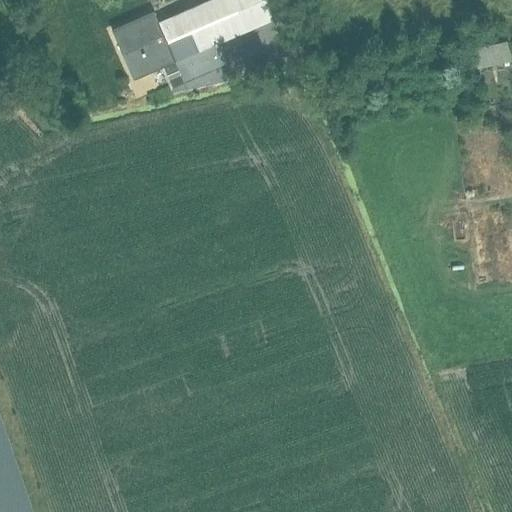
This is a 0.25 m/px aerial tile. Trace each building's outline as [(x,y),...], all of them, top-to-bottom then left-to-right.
[(275,0),(210,0),(165,21),(159,8),(110,30),(133,81),(160,69),(172,94),(206,78),(209,83),(274,53),(262,27),(284,17),(275,0)] [(490,146),(491,197),(507,196),(505,146),(490,146)] [(479,221),(470,224),(476,244),(485,242),(479,221)] [(511,240),(503,241),(505,258),(511,257),(511,240)] [(37,511),(0,397),(0,511),(37,511)]
